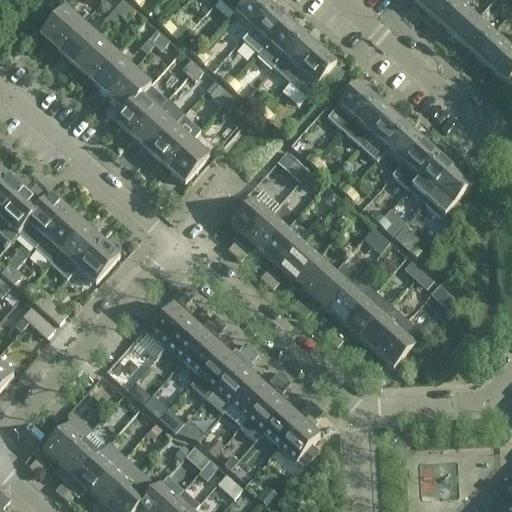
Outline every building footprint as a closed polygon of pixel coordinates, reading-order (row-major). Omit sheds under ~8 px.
[(134,0),(131,3),(139,10),(144,4),(139,0),(134,0)] [(221,0),(219,3),(235,18),(250,0),(221,0)] [(250,0),(235,18),(233,20),(249,34),(271,10),(259,0),(250,0)] [(410,0),(426,14),(439,0),(410,0)] [(456,0),(439,0),(426,14),(442,29),(463,6),(456,0)] [(123,16),(129,9),(123,4),(117,10),(123,16)] [(463,6),(442,29),(459,43),(479,20),(463,6)] [(130,22),(136,15),(129,9),(123,16),(130,22)] [(271,10),(249,34),(266,49),(287,25),(271,10)] [(64,12),(40,39),(58,55),(82,28),(64,12)] [(164,32),(169,26),(162,19),(156,25),(164,32)] [(479,20),(459,43),(475,58),(495,35),(479,20)] [(287,25),(266,49),(257,59),(273,73),(303,39),(287,25)] [(164,32),(171,39),(176,33),(169,26),(164,32)] [(82,28),(58,55),(75,70),(99,43),(82,28)] [(157,46),(163,40),(157,34),(151,40),(157,46)] [(495,35),(475,58),(491,72),(511,49),(495,35)] [(303,39),(273,73),(289,88),(298,78),(320,54),(303,39)] [(163,52),(169,45),(163,40),(157,46),(163,52)] [(99,43),(75,70),(92,85),(116,58),(99,43)] [(194,48),(189,54),(196,61),(202,55),(194,48)] [(511,49),(491,72),(508,87),(511,82),(511,49)] [(320,54),(298,78),(315,93),(337,69),(320,54)] [(202,55),(196,61),(204,68),(209,62),(202,55)] [(116,58),(92,85),(109,100),(133,74),(116,58)] [(191,77),(197,70),(191,64),(185,71),(191,77)] [(198,82),(203,76),(197,70),(191,77),(198,82)] [(133,74),(109,100),(125,115),(115,126),(116,126),(150,89),(133,74)] [(229,90),(234,84),(226,77),(221,83),(229,90)] [(229,90),(236,97),(241,91),(234,84),(229,90)] [(358,88),(336,112),(328,122),(344,137),(375,103),(358,88)] [(150,89),(116,126),(133,142),(157,115),(141,100),(151,90),(150,89)] [(226,107),(231,101),(225,95),(219,101),(226,107)] [(232,113),(237,106),(231,101),(226,107),(232,113)] [(375,103),(344,137),(360,151),(391,117),(375,103)] [(261,119),(266,113),(259,106),(253,112),(261,119)] [(261,119),(268,126),(274,120),(266,113),(261,119)] [(157,115),(133,142),(150,157),(174,130),(157,115)] [(391,117),(360,151),(377,165),(385,156),(407,132),(391,117)] [(174,130),(150,157),(167,172),(191,145),(182,137),(190,128),(182,121),(174,130)] [(407,132),(385,156),(401,170),(423,146),(407,132)] [(191,145),(167,172),(185,188),(209,161),(191,145)] [(423,146),(401,170),(418,185),(439,160),(423,146)] [(290,171),(297,164),(286,155),(280,162),(290,171)] [(314,171),(319,165),(312,158),(307,164),(314,171)] [(439,160),(418,185),(409,194),(425,209),(434,199),(455,175),(439,160)] [(314,171),(322,178),(327,172),(319,165),(314,171)] [(455,175),(434,199),(451,214),(472,190),(455,175)] [(7,180),(0,187),(0,221),(24,195),(7,180)] [(324,189),(317,182),(312,188),(319,195),(324,189)] [(346,200),(352,194),(344,187),(339,193),(346,200)] [(346,200),(354,206),(359,200),(352,194),(346,200)] [(24,195),(0,221),(0,237),(9,246),(51,199),(50,199),(40,209),(24,195)] [(51,199),(9,246),(10,247),(28,227),(44,242),(68,215),(51,199)] [(231,229),(241,238),(228,253),(234,259),(271,218),(254,203),(231,229)] [(68,215),(44,242),(61,257),(85,230),(68,215)] [(379,229),(384,223),(376,216),(371,222),(379,229)] [(271,218),(234,259),(241,265),(254,250),(264,258),(287,232),(271,218)] [(379,229),(386,235),(391,229),(384,223),(379,229)] [(85,230),(61,257),(78,272),(102,245),(85,230)] [(287,232),(264,258),(280,273),(303,247),(287,232)] [(102,245),(78,272),(96,288),(120,261),(102,245)] [(303,247),(280,273),(296,287),(319,261),(303,247)] [(409,256),(417,262),(422,256),(415,250),(409,256)] [(319,261),(296,287),(311,301),(307,306),(301,301),(292,311),(299,317),(335,276),(319,261)] [(432,323),(454,299),(413,261),(391,286),(432,323)] [(344,266),(335,276),(299,317),(305,322),(319,307),(328,316),(360,280),(344,266)] [(7,282),(13,276),(7,270),(1,277),(7,282)] [(266,288),(275,278),(269,272),(260,282),(266,288)] [(7,282),(14,288),(19,282),(13,276),(7,282)] [(266,288),(273,294),(282,284),(275,278),(266,288)] [(360,280),(328,316),(338,325),(324,340),(331,345),(376,295),(360,280)] [(0,295),(4,299),(10,293),(3,287),(0,290),(0,295)] [(193,300),(187,294),(178,304),(185,310),(193,300)] [(376,295),(331,345),(337,351),(351,336),(360,345),(384,319),(392,309),(376,295)] [(41,313),(47,306),(41,301),(35,307),(41,313)] [(59,329),(65,322),(47,306),(41,313),(59,329)] [(150,335),(167,350),(190,324),(173,309),(150,335)] [(31,324),(37,317),(31,312),(25,318),(31,324)] [(31,324),(49,340),(55,333),(37,317),(31,324)] [(220,324),(213,318),(205,327),(211,333),(220,324)] [(384,319),(360,345),(370,353),(357,368),(363,374),(400,333),(384,319)] [(190,324),(167,350),(183,365),(206,339),(190,324)] [(220,324),(211,333),(218,339),(226,329),(220,324)] [(400,333),(363,374),(370,380),(383,365),(393,374),(417,348),(400,333)] [(206,339),(183,365),(199,379),(222,353),(206,339)] [(222,353),(199,379),(190,390),(206,404),(252,352),(245,347),(232,362),(222,353)] [(252,352),(206,404),(222,418),(231,408),(255,382),(245,373),(258,358),(252,352)] [(0,368),(0,394),(13,380),(0,368)] [(285,382),(278,375),(269,385),(276,391),(285,382)] [(255,382),(231,408),(248,422),(271,396),(255,382)] [(285,382),(276,391),(282,397),(291,387),(285,382)] [(196,446),(203,436),(133,384),(125,394),(196,446)] [(271,396),(248,422),(264,437),(287,411),(271,396)] [(287,411),(264,437),(280,451),(317,410),(310,404),(301,414),(307,419),(303,425),(287,411)] [(317,410),(280,451),(305,474),(321,457),(319,455),(321,452),(315,446),(320,440),(309,431),(323,416),(317,410)] [(44,455),(60,470),(84,444),(92,435),(75,420),(44,455)] [(108,449),(92,435),(84,444),(100,458),(108,449)] [(84,444),(60,470),(76,484),(100,458),(84,444)] [(76,484),(70,490),(61,500),(68,506),(76,498),(79,501),(86,493),(93,499),(124,464),(108,449),(100,458),(76,484)] [(194,449),(187,458),(202,472),(210,463),(194,449)] [(37,461),(29,471),(36,477),(44,467),(37,461)] [(124,464),(93,499),(102,507),(97,511),(109,511),(140,478),(124,464)] [(140,478),(109,511),(138,511),(148,501),(156,492),(140,478)] [(511,488),(505,483),(500,489),(511,499),(511,488)] [(64,485),(55,494),(61,500),(70,490),(64,485)] [(161,487),(156,492),(148,501),(138,511),(167,511),(177,502),(161,487)] [(511,511),(511,499),(500,489),(494,496),(509,509),(505,511),(511,511)] [(0,511),(3,511),(10,505),(3,499),(0,503),(0,511)] [(189,511),(177,502),(167,511),(189,511)]
